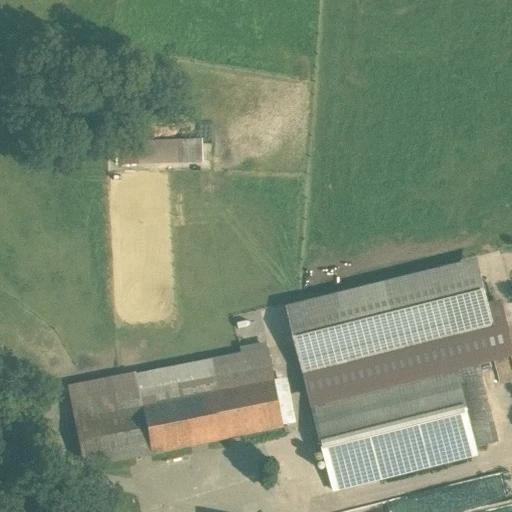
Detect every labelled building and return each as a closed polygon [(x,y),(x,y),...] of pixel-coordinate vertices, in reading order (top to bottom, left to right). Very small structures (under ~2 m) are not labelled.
[(181,141),(137,143),(138,163),(182,161),(181,141)] [(481,276),(293,323),(306,376),(308,376),(335,369),(494,329),(481,276)] [(239,354),(135,374),(141,406),(150,453),(284,426),(269,348),(239,354)] [(314,399),(312,399),(334,491),(478,455),(455,364),(341,392),(314,399)] [(335,369),(308,376),(314,399),(341,392),(335,369)] [(141,406),(77,418),(87,465),(150,453),(141,406)]
